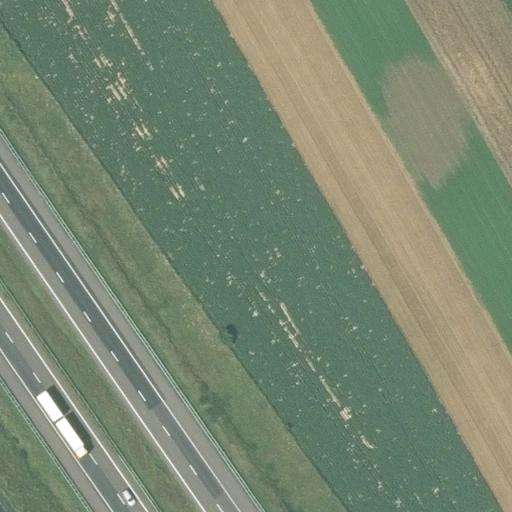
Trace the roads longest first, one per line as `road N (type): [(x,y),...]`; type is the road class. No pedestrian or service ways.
road 1 (motorway): [(219,511),(0,198)]
road 2 (motorway): [(0,324),(128,511)]
